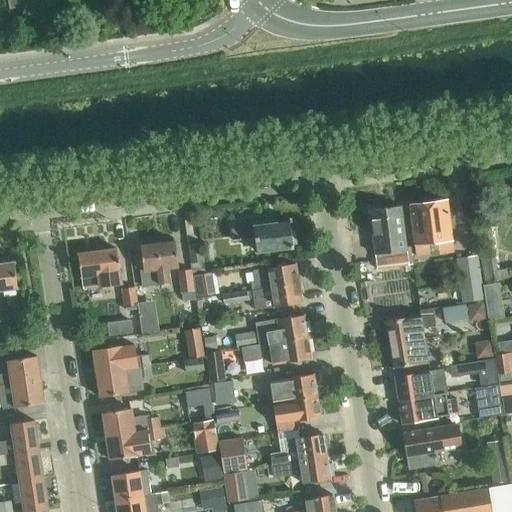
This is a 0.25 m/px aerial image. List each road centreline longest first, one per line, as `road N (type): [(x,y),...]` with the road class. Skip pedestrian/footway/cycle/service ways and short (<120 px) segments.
road 1 (residential): [(375,511),(320,169)]
road 2 (residential): [(87,511),(41,206)]
road 3 (residential): [(41,206),(320,169)]
road 4 (tertiary): [(0,74),(200,46),(259,4)]
road 5 (secondary): [(259,4),(281,18),(331,25),(511,2)]
road 6 (residential): [(320,169),(511,143)]
